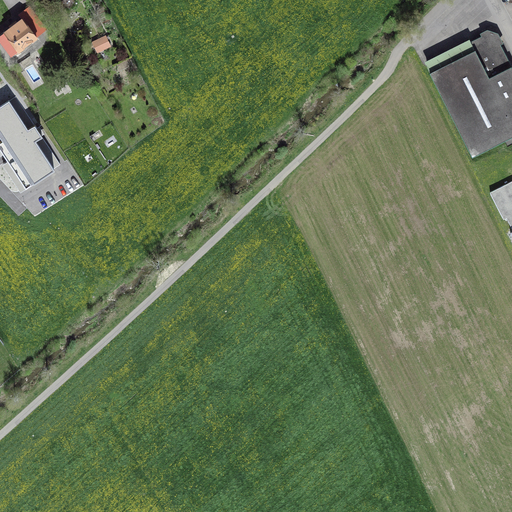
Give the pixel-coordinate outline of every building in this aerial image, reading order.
[(0,39),(0,41),(11,56),(36,37),(24,22),(27,20),(22,13),(18,15),(21,19),(4,33),(6,35),(0,39)] [(471,157),(511,136),(511,69),(495,36),(487,34),(469,42),(473,51),(457,58),(455,54),(449,56),(444,53),(438,62),(433,59),(427,68),(471,157)] [(96,54),(111,46),(106,36),(91,43),(96,54)] [(9,98),(0,104),(0,157),(20,188),(53,166),(34,136),(41,132),(34,122),(28,126),(9,98)] [(511,237),(511,181),(489,193),(503,220),(506,218),(511,230),(511,231),(510,233),(511,237)]
